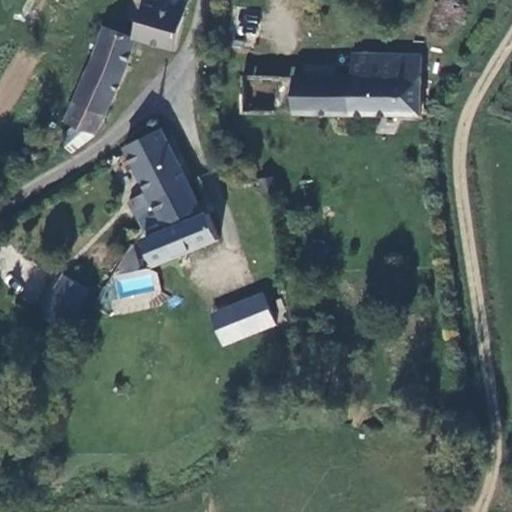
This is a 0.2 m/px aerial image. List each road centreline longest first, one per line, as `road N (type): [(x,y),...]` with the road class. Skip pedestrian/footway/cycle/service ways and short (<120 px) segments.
road 1 (track): [(511,35),(458,133),(493,440),(491,479),(476,511)]
road 2 (unclassified): [(189,82),(0,211)]
road 3 (unclassified): [(189,82),(216,143),(241,237)]
